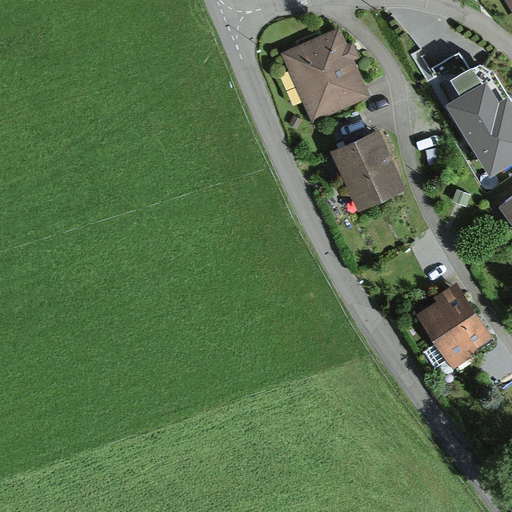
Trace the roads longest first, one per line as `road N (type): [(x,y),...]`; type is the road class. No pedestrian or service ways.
road 1 (tertiary): [(226,20),(299,202),(352,301),(502,511)]
road 2 (residential): [(333,0),(391,70),(422,201),(511,347)]
